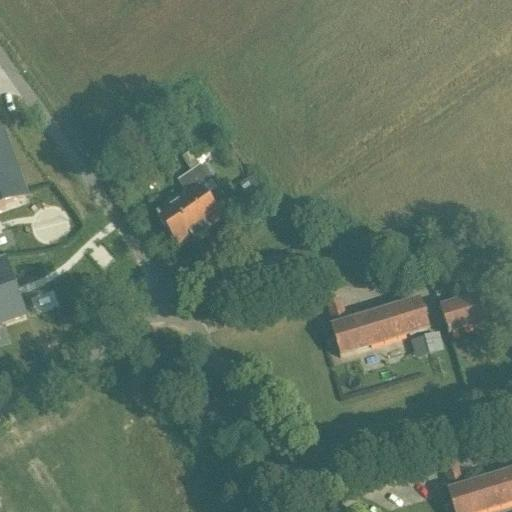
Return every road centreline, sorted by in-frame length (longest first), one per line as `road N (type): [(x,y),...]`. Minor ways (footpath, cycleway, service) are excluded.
road 1 (track): [(257,231),(511,57)]
road 2 (residential): [(170,297),(0,55)]
road 3 (residential): [(342,511),(170,297)]
road 4 (residential): [(0,414),(170,297)]
